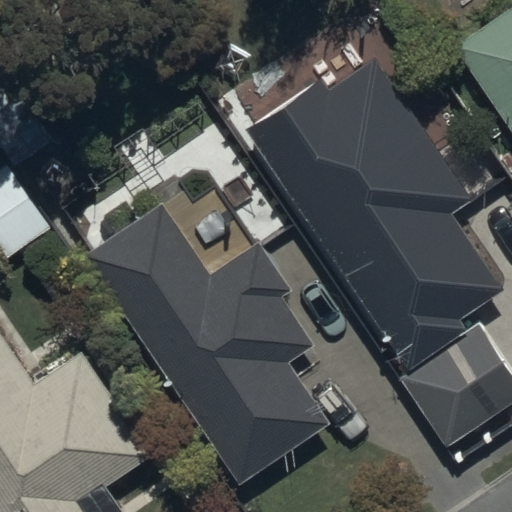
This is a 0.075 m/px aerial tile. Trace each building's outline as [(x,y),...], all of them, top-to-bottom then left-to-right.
[(511,10),(453,50),(511,137),(511,10)] [(260,143),(409,364),(508,297),(454,218),(478,202),(382,61),(359,77),(334,93),(323,76),(248,126),(260,143)] [(0,99),(0,143),(17,169),(62,139),(24,83),(0,99)] [(96,186),(84,169),(83,170),(65,143),(25,172),(65,229),(86,214),(76,200),(96,186)] [(0,160),(0,247),(9,260),(52,231),(3,159),(0,160)] [(318,349),(285,300),(295,293),(263,245),(214,278),(165,206),(87,258),(243,489),(321,437),(335,428),(293,366),(318,349)] [(402,380),(448,448),(511,405),(511,370),(482,326),(402,380)] [(0,335),(0,511),(119,511),(107,493),(156,460),(85,355),(35,387),(0,335)]
